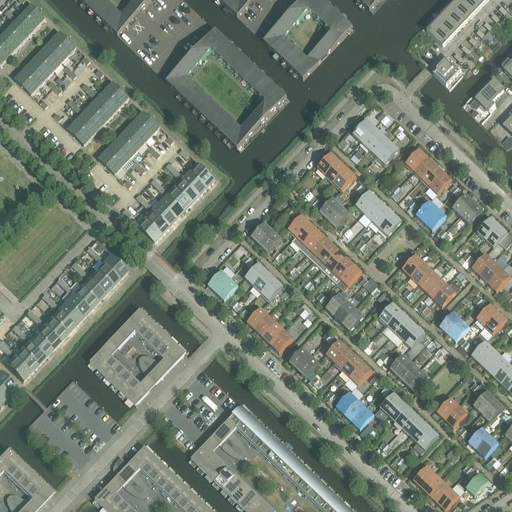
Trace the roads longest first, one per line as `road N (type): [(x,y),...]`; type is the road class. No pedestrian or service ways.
road 1 (residential): [(511,204),(393,91),(374,88),(180,290)]
road 2 (residential): [(408,511),(223,332)]
road 3 (residential): [(55,511),(161,399)]
road 4 (residential): [(16,315),(107,221)]
